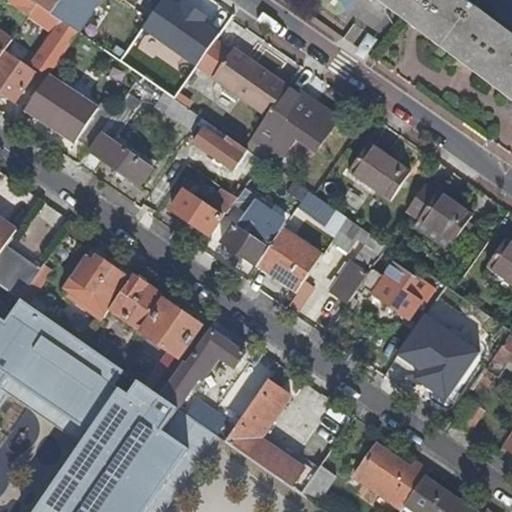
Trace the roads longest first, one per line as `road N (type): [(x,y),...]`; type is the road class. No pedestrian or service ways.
road 1 (residential): [(511,500),(0,143)]
road 2 (residential): [(251,0),(511,189)]
